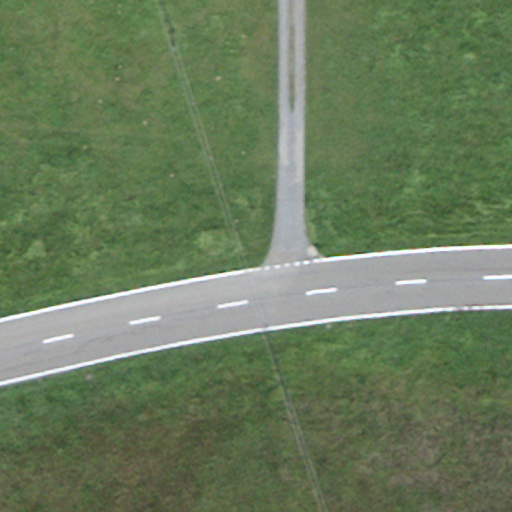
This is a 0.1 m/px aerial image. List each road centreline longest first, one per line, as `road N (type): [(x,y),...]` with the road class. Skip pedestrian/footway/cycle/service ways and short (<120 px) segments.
road 1 (primary): [(511,280),(281,298),(0,355)]
road 2 (track): [(281,298),(284,0)]
